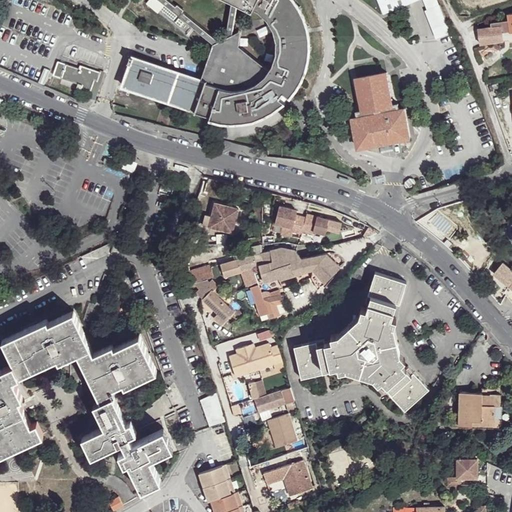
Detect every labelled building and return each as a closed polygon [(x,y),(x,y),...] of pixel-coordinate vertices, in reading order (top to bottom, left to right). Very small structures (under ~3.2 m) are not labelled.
[(237,0),(243,3),(250,6),(268,15),(278,24),(283,33),(286,45),(286,53),(283,62),(275,73),(270,80),(221,43),(219,41),(217,46),(205,81),(134,56),(124,86),(209,115),(212,117),(229,122),(242,123),(256,122),(271,118),(287,109),(298,100),(308,85),(313,71),(316,58),(318,45),(315,32),(312,20),(303,6),(298,0),(237,0)] [(167,0),(157,0),(217,46),(219,41),(167,0)] [(240,9),(243,3),(237,0),(234,0),(232,5),(234,6),(230,38),(221,43),(270,80),(275,73),(242,47),(243,32),(235,36),(239,8),(240,9)] [(416,0),(377,0),(383,14),(416,0)] [(424,11),(435,39),(450,33),(439,5),(424,11)] [(493,28),(480,30),(482,45),(511,41),(511,13),(509,14),(511,20),(492,23),(493,28)] [(81,67),(59,59),(53,74),(79,83),(78,86),(91,90),(95,80),(98,80),(101,71),(82,64),(81,67)] [(387,72),(357,77),(364,110),(365,116),(359,117),(354,118),(359,147),(411,138),(404,109),(399,109),(395,110),(394,106),(387,72)] [(314,139),(282,134),(281,146),(311,150),(314,139)] [(463,208),(461,201),(440,208),(441,215),(445,226),(465,219),(464,208),(463,208)] [(237,209),(214,203),(211,216),(208,227),(231,233),(237,209)] [(296,211),(278,206),(274,224),(291,229),(290,232),(301,235),(302,229),(305,218),(295,216),(296,211)] [(441,215),(440,208),(436,208),(432,212),(434,218),(441,215)] [(329,217),(306,211),(305,218),(302,229),(313,232),(313,229),(325,232),(329,217)] [(205,214),(202,226),(208,227),(211,216),(205,214)] [(260,265),(264,264),(261,253),(257,254),(255,246),(235,252),(238,260),(221,265),(225,278),(242,273),(241,271),(259,266),(259,265),(260,265)] [(282,247),(261,253),(264,264),(260,265),(265,281),(278,276),(279,279),(313,269),(326,254),(302,259),(297,251),(282,247)] [(340,266),(326,254),(313,269),(326,282),(333,274),(340,266)] [(511,270),(501,264),(494,276),(511,286),(511,270)] [(342,268),(340,266),(333,274),(335,276),(342,268)] [(408,282),(378,273),(371,294),(373,295),(398,303),(401,304),(408,282)] [(224,291),(213,279),(209,283),(207,281),(196,292),(203,299),(212,291),(218,296),(224,291)] [(277,288),(269,291),(270,295),(262,299),(263,300),(268,312),(270,317),(280,313),(277,304),(283,301),(277,288)] [(218,296),(212,291),(203,299),(218,313),(214,318),(221,326),(234,312),(218,296)] [(398,303),(373,295),(371,301),(396,310),(398,303)] [(263,300),(256,303),(260,314),(268,312),(263,300)] [(396,310),(371,301),(368,309),(363,307),(361,315),(341,333),(333,334),(333,339),(319,343),(325,369),(339,366),(340,370),(348,368),(375,377),(380,382),(384,380),(394,390),(413,372),(403,363),(407,359),(402,353),(396,325),(398,318),(394,317),(396,310)] [(94,352),(74,310),(49,322),(47,318),(2,339),(13,363),(0,368),(0,449),(1,453),(43,434),(37,421),(32,424),(20,398),(23,397),(14,378),(58,358),(60,361),(79,352),(100,399),(94,402),(104,424),(82,435),(90,454),(121,440),(124,447),(117,451),(123,463),(127,460),(140,488),(158,479),(148,457),(170,447),(161,428),(133,441),(129,434),(135,430),(130,418),(125,422),(110,388),(122,382),(124,385),(154,371),(139,334),(115,346),(114,343),(94,352)] [(319,343),(318,341),(296,345),(304,377),(326,373),(325,369),(319,343)] [(238,354),(231,356),(238,378),(285,363),(280,346),(273,348),(271,343),(256,348),(255,345),(237,350),(238,354)] [(430,389),(415,371),(413,372),(394,390),(392,393),(407,410),(430,389)] [(256,383),(250,385),(255,400),(261,399),(256,383)] [(293,389),(284,391),(288,405),(297,403),(293,389)] [(485,392),(461,391),(460,413),(453,412),(453,424),(497,425),(498,404),(502,404),(503,393),(494,393),(494,398),(485,397),(485,392)] [(221,400),(206,406),(213,426),(227,421),(224,410),(221,400)] [(298,442),(289,415),(270,421),(279,449),(298,442)] [(292,463),(289,455),(252,467),(257,484),(268,480),(266,471),(292,463)] [(458,477),(448,477),(448,485),(462,485),(462,477),(478,477),(478,457),(458,458),(458,477)] [(312,490),(303,459),(292,463),(266,471),(268,480),(269,481),(281,478),(291,475),(297,494),(312,490)] [(237,492),(229,464),(225,465),(233,493),(237,492)] [(225,465),(202,473),(207,493),(210,493),(212,500),(214,500),(233,493),(225,465)] [(297,494),(291,475),(281,478),(287,497),(297,494)] [(246,511),(240,491),(236,493),(242,511),(246,511)] [(242,511),(236,493),(214,500),(217,511),(242,511)]
